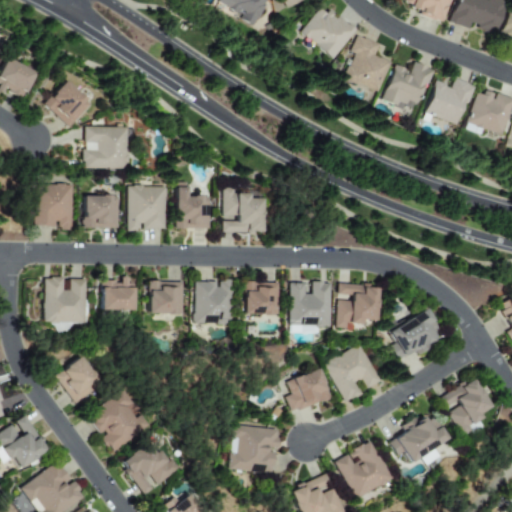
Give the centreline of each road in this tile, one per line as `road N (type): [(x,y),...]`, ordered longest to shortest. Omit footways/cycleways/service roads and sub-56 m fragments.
road 1 (residential): [(511,392),(466,317),(421,278),(390,266),(0,251)]
road 2 (secondary): [(26,0),(297,168),(410,218),(511,250)]
road 3 (secondary): [(511,208),(323,135),(108,0)]
road 4 (residential): [(123,511),(20,365),(11,338),(9,252)]
road 5 (residential): [(486,345),(370,417),(307,445)]
road 6 (residential): [(354,0),(398,34),(511,77)]
